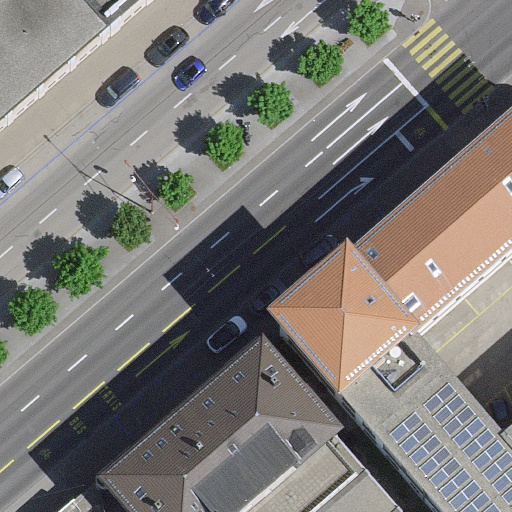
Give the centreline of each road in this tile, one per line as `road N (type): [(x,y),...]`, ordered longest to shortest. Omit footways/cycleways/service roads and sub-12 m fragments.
road 1 (primary): [(0,444),(511,9)]
road 2 (primary): [(295,0),(0,254)]
